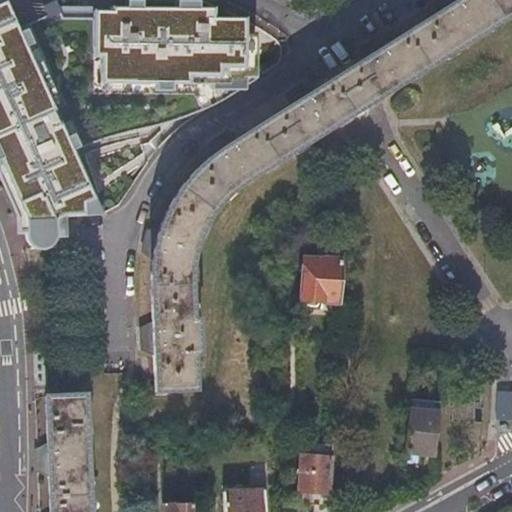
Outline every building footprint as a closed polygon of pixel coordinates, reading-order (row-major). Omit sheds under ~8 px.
[(0,0),(0,168),(17,206),(23,218),(23,229),(23,232),(25,236),(28,240),(32,243),(36,244),(42,243),(47,240),(51,232),(50,218),(58,214),(80,214),(80,202),(88,199),(10,21),(1,1),(0,0)] [(193,390),(189,311),(188,286),(188,271),(190,260),(192,250),(195,241),(200,231),(205,222),(210,215),(216,208),(223,201),(233,192),(242,184),(511,13),(511,0),(437,0),(431,4),(433,16),(384,46),(374,40),(366,45),(357,51),(359,63),(306,96),(300,87),(291,93),(283,98),(288,107),(235,141),(225,135),(216,140),(206,146),(208,160),(192,174),(184,182),(177,190),(170,203),(164,215),(156,232),(144,234),(141,243),(139,252),(149,261),(148,275),(149,325),(139,330),(139,341),(140,351),(150,356),(152,392),(193,390)] [(107,12),(10,21),(88,199),(101,214),(122,207),(155,152),(215,103),(245,92),(244,81),(256,81),(256,36),(238,18),(208,19),(207,11),(107,8),(107,12)] [(337,302),(339,260),(303,258),(299,299),(303,299),(303,301),(305,306),(314,307),(317,303),(317,301),(337,302)] [(498,418),(511,419),(511,415),(511,391),(499,391),(498,418)] [(88,511),(84,396),(43,398),(46,448),(35,453),(36,463),(36,472),(47,478),(48,511),(88,511)] [(403,452),(433,455),(438,414),(439,401),(408,399),(407,412),(403,452)] [(312,511),(327,511),(332,443),(304,441),(301,443),(301,456),(298,491),(314,492),(312,511)] [(261,511),(261,490),(220,491),(221,511),(261,511)]
